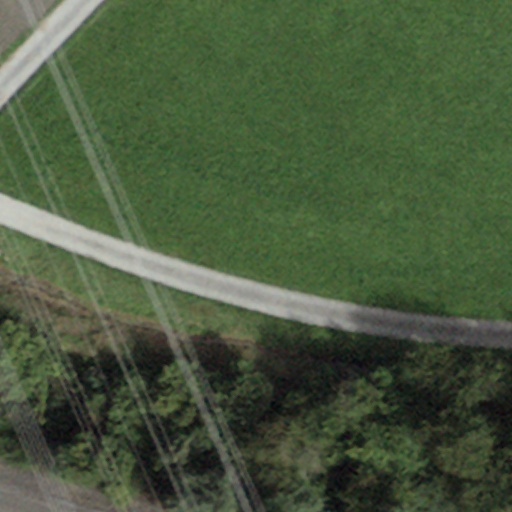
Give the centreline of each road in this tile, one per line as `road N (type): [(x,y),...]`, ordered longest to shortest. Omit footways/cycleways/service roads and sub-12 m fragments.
road 1 (track): [(0,206),(128,255),(337,317),(511,336)]
road 2 (track): [(0,86),(84,0)]
